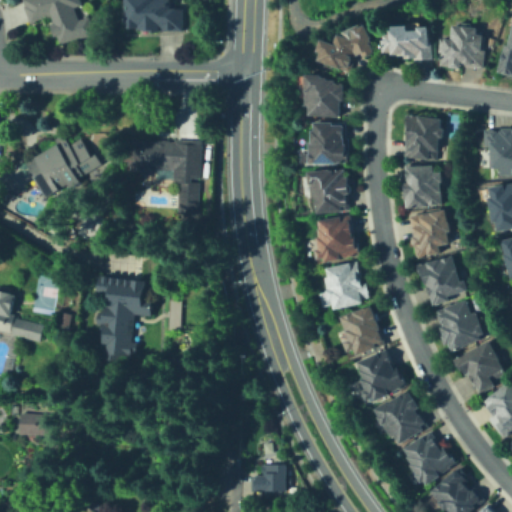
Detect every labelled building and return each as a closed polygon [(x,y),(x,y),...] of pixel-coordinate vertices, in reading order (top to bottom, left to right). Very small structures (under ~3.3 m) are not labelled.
[(79,0),(84,17),(87,16),(93,34),(66,42),(58,14),(31,23),(24,0),(79,0)] [(186,28),(130,28),(130,0),(172,0),(172,9),(186,9),(186,28)] [(422,22),(422,27),(434,28),(433,59),(414,60),(414,55),(387,52),(390,34),(394,34),(395,26),(412,27),(412,22),(422,22)] [(367,26),(376,55),(368,58),(366,51),(356,55),(349,70),(322,59),(325,40),(340,43),(343,34),(354,36),(357,26),(367,26)] [(445,40),(454,41),(455,27),(471,28),(471,36),(481,36),(481,50),(486,51),(486,66),(444,64),(445,40)] [(511,37),(511,74),(500,69),(511,37)] [(345,88),(343,115),(309,113),(311,77),(332,78),(345,88)] [(407,154),(412,113),(447,117),(443,158),(407,154)] [(349,138),(349,162),(314,161),(315,124),(347,124),(347,138),(349,138)] [(495,166),(494,145),(487,146),(486,131),(511,129),(511,172),(502,173),(501,165),(495,166)] [(71,134),(73,140),(81,136),(93,158),(99,155),(106,167),(49,198),(31,163),(63,146),(60,139),(71,134)] [(203,141),(202,179),(191,178),(191,184),(203,184),(202,214),(180,213),(181,182),(175,182),(175,168),(159,168),(159,175),(146,175),(147,164),(136,164),(137,139),(203,141)] [(432,167),(432,180),(442,180),(442,204),(407,204),(408,166),(432,167)] [(349,209),(318,212),(314,173),(346,170),(348,188),(347,188),(349,209)] [(493,187),(511,184),(511,229),(499,231),(493,187)] [(419,258),(413,217),(446,212),(451,244),(438,246),(439,255),(419,258)] [(359,255),(329,260),(328,255),(320,256),(319,248),(323,221),(352,216),(359,255)] [(511,235),(500,238),(510,277),(511,276),(511,235)] [(453,257),(463,289),(444,295),(445,300),(434,304),(423,267),(453,257)] [(360,261),(366,286),(371,285),(374,296),(364,299),(365,304),(339,310),(329,268),(360,261)] [(156,293),(153,316),(141,314),(137,344),(142,344),(141,353),(133,352),(132,358),(125,357),(124,363),(105,360),(109,326),(101,325),(102,315),(107,315),(111,295),(102,294),(105,274),(150,281),(148,292),(156,293)] [(14,321),(18,322),(19,318),(44,324),(41,340),(0,329),(0,289),(20,295),(14,321)] [(184,300),(184,328),(173,328),(173,300),(184,300)] [(439,310),(465,300),(470,314),(477,311),(487,336),(453,349),(439,310)] [(389,342),(357,358),(343,316),(372,306),(389,342)] [(463,365),(459,359),(490,343),(507,375),(479,390),(466,364),(463,365)] [(406,386),(378,399),(361,363),(389,350),(406,386)] [(489,400),(511,385),(511,386),(511,430),(503,437),(491,421),(500,415),(489,400)] [(431,425),(397,444),(378,410),(411,391),(431,425)] [(53,414),(52,436),(23,434),(24,413),(53,414)] [(407,450),(432,431),(455,462),(430,481),(407,450)] [(265,491),(256,491),(256,476),(265,476),(265,463),(285,463),(285,491),(265,491)] [(451,511),(434,491),(459,470),(484,500),(469,511),(451,511)] [(477,511),(498,511),(487,502),(477,511)]
